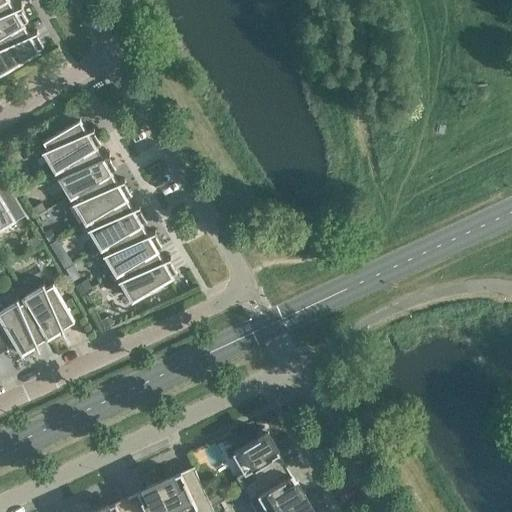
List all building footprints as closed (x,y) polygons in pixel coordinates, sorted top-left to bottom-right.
[(0,0),(0,35),(23,22),(23,23),(28,20),(22,10),(17,13),(15,8),(22,5),(21,4),(14,7),(9,0),(0,0)] [(0,35),(0,71),(43,46),(37,36),(33,39),(30,34),(37,31),(37,30),(29,33),(23,23),(23,22),(0,35)] [(56,169),(59,167),(59,166),(96,144),(96,145),(100,142),(95,132),(90,135),(87,131),(95,128),(94,126),(87,130),(80,118),(43,140),(47,147),(41,149),(42,151),(44,149),(56,169)] [(59,166),(59,167),(63,173),(57,175),(57,176),(60,175),(71,195),(75,193),(74,192),(111,170),(111,171),(116,168),(110,158),(105,161),(103,156),(110,153),(109,152),(102,155),(96,145),(96,144),(59,166)] [(74,192),(75,193),(78,198),(72,201),(73,202),(75,201),(87,221),(90,219),(89,218),(126,196),(127,197),(131,194),(125,184),(121,187),(118,182),(125,179),(125,178),(117,181),(111,171),(111,170),(74,192)] [(0,225),(14,217),(0,192),(0,225)] [(89,218),(90,219),(93,224),(87,227),(88,228),(90,227),(102,246),(105,244),(141,222),(142,223),(146,220),(140,210),(136,213),(133,208),(140,205),(140,204),(133,207),(127,197),(126,196),(89,218)] [(42,201),(31,208),(35,215),(46,208),(42,201)] [(105,244),(109,250),(103,253),(103,254),(106,253),(117,272),(120,270),(120,269),(157,248),(162,246),(156,236),(151,238),(149,234),(156,231),(155,230),(148,233),(142,223),(141,222),(105,244)] [(51,229),(43,234),(48,241),(55,237),(51,229)] [(120,269),(120,270),(124,276),(118,278),(118,280),(121,279),(132,298),(177,272),(171,261),(167,264),(164,260),(171,257),(171,255),(163,259),(157,248),(120,269)] [(86,278),(75,285),(80,293),(91,286),(86,278)] [(24,295),(26,299),(27,298),(48,335),(50,340),(60,334),(58,329),(62,327),(65,334),(67,333),(63,326),(75,319),(53,282),(46,287),(44,281),(42,281),(43,284),(24,295)] [(38,341),(48,335),(27,298),(26,299),(20,302),(18,296),(17,297),(18,299),(0,309),(0,313),(5,323),(14,337),(25,355),(35,349),(32,345),(36,342),(40,349),(41,349),(38,341)] [(108,315),(100,320),(104,327),(112,322),(108,315)] [(5,323),(0,326),(0,328),(7,341),(14,337),(5,323)] [(236,476),(243,488),(286,463),(268,432),(269,432),(268,430),(267,431),(264,426),(261,428),(258,430),(257,432),(256,433),(254,435),(254,437),(253,439),(253,440),(233,451),(245,471),(236,476)] [(257,511),(273,511),(305,493),(304,493),(286,463),(243,488),(257,511)] [(159,480),(173,511),(186,511),(196,507),(198,511),(209,511),(214,510),(193,465),(160,481),(159,480)] [(173,511),(159,480),(158,480),(159,481),(127,496),(134,511),(173,511)] [(218,488),(207,494),(213,505),(224,499),(218,488)] [(306,494),(305,493),(273,511),(314,511),(304,494),(306,494)] [(134,511),(127,496),(95,511),(94,510),(94,511),(134,511)]
